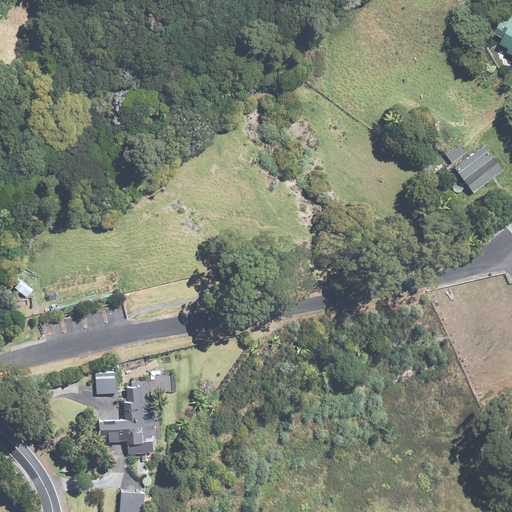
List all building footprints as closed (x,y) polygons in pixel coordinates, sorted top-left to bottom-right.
[(511,14),(508,22),(502,18),(493,33),(502,38),(500,43),(508,49),(506,51),(511,54),(511,14)] [(444,153),(451,163),(466,152),(459,142),(444,153)] [(472,193),(503,169),(482,144),(452,168),(472,193)] [(32,288),(18,279),(12,287),(26,297),(32,288)] [(173,372),(152,371),(151,380),(155,380),(154,392),(172,393),(173,372)] [(126,454),(152,452),(151,440),(153,440),(153,435),(155,435),(152,394),(147,394),(146,386),(144,386),(144,380),(130,381),(130,386),(125,386),(125,398),(120,398),(121,410),(122,409),(123,418),(96,420),(98,442),(125,440),(126,454)]
